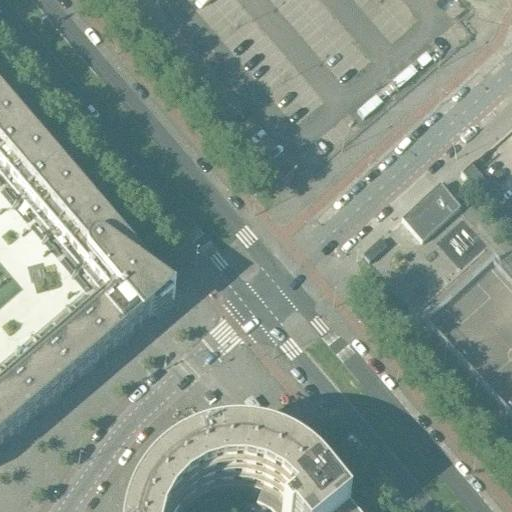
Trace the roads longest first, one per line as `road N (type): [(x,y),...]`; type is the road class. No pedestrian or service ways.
road 1 (secondary): [(0,13),(254,308)]
road 2 (secondary): [(281,281),(43,0)]
road 3 (residential): [(281,281),(511,71)]
road 4 (secondary): [(479,511),(281,281)]
road 5 (residential): [(66,511),(128,428),(254,308)]
road 6 (secondary): [(254,308),(427,511)]
